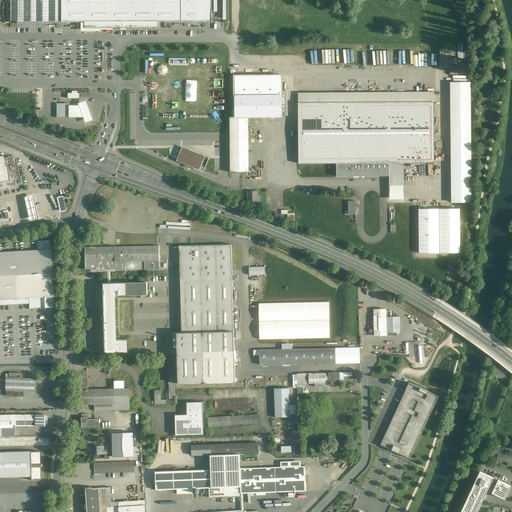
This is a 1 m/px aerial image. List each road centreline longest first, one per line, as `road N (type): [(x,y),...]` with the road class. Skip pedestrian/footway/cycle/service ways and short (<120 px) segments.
road 1 (primary): [(95,162),(382,276),(511,362)]
road 2 (residential): [(76,218),(56,511)]
road 3 (unclassified): [(242,182),(223,176),(217,138),(138,137),(137,84),(113,84)]
road 4 (unclassified): [(367,352),(365,457),(317,511)]
road 5 (unclassified): [(113,84),(114,53),(128,39),(231,42)]
